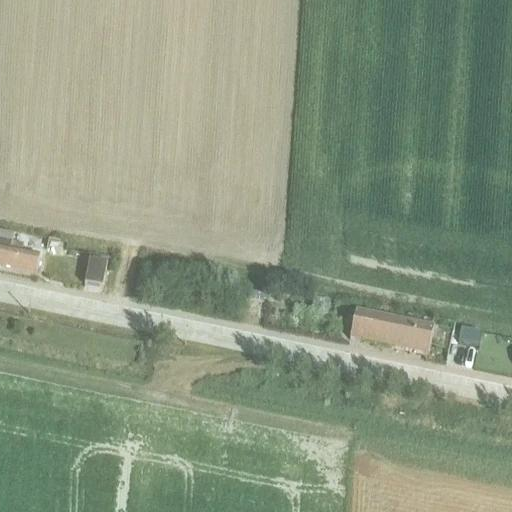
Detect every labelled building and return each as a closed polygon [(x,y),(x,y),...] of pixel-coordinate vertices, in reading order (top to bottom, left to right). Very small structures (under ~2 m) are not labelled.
[(0,233),(0,270),(37,278),(41,259),(22,255),(24,247),(12,245),(13,242),(14,237),(0,233)] [(90,264),(85,287),(103,290),(107,267),(90,264)] [(313,300),(309,316),(327,320),(331,304),(313,300)] [(356,315),(350,343),(414,356),(427,359),(428,359),(434,330),(400,323),(356,315)] [(460,334),(457,349),(479,353),(482,338),(477,337),(467,335),(460,334)]
